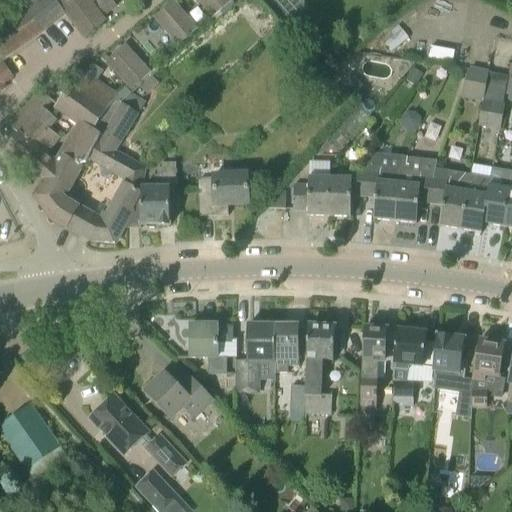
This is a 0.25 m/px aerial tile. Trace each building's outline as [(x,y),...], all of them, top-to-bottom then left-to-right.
[(23,0),(21,1),(22,3),(12,10),(16,15),(0,25),(0,54),(4,60),(44,33),(42,30),(64,14),(83,39),(106,22),(103,18),(118,8),(111,0),(23,0)] [(233,0),(196,0),(213,19),(234,1),(233,0)] [(178,48),(199,31),(175,1),(154,18),(178,48)] [(392,51),(408,38),(401,30),(386,43),(392,51)] [(133,92),(153,74),(126,45),(106,63),(133,92)] [(434,51),(432,61),(455,64),(457,54),(434,51)] [(13,78),(6,66),(0,69),(0,91),(6,88),(3,84),(13,78)] [(341,69),(336,74),(342,80),(347,75),(341,69)] [(423,75),(414,69),(406,80),(415,87),(423,75)] [(460,98),(484,102),(489,73),(470,69),(460,98)] [(121,102),(131,93),(126,87),(118,94),(84,70),(59,107),(84,125),(58,165),(33,143),(55,118),(44,109),(52,100),(41,90),(11,126),(20,132),(8,150),(20,160),(45,184),(37,197),(54,221),(65,227),(77,209),(75,208),(82,196),(67,188),(80,166),(86,163),(89,158),(121,102)] [(366,91),(351,74),(337,86),(353,103),(366,91)] [(331,81),(334,85),(340,80),(336,76),(331,81)] [(122,228),(146,187),(144,187),(147,167),(116,151),(139,113),(140,113),(147,103),(131,93),(121,102),(89,158),(125,179),(102,223),(91,217),(81,235),(91,240),(115,243),(122,228)] [(198,102),(192,109),(199,115),(205,107),(198,102)] [(506,106),(484,102),(479,127),(500,131),(506,106)] [(400,171),(406,159),(403,158),(403,157),(377,155),(367,167),(366,173),(363,198),(375,199),(374,221),(395,223),(399,185),(400,171)] [(435,174),(436,169),(437,162),(406,159),(400,171),(399,185),(395,223),(417,225),(419,203),(430,205),(434,180),(435,174)] [(146,187),(122,228),(141,228),(142,225),(171,226),(171,213),(176,213),(178,163),(163,163),(163,168),(159,168),(159,175),(157,175),(156,187),(146,187)] [(466,194),(470,175),(436,169),(435,174),(434,180),(430,205),(442,206),(438,228),(460,232),(466,194)] [(511,191),(511,184),(511,172),(493,169),(491,179),(488,198),(484,226),(503,229),(511,191)] [(363,198),(366,173),(352,172),(351,179),(330,179),(328,218),(351,218),(352,197),(363,198)] [(200,218),(230,216),(229,206),(250,205),(249,188),(249,174),(214,176),(214,180),(199,181),(200,218)] [(488,198),(491,179),(470,175),(466,194),(460,232),(482,236),(484,226),(488,198)] [(328,218),(330,179),(308,179),(308,186),(294,186),(294,203),(294,207),(306,208),(306,217),(328,218)] [(511,184),(511,191),(503,229),(511,230),(511,184)] [(286,209),(286,192),(281,191),(265,209),(286,209)] [(226,376),(227,357),(238,357),(238,339),(234,340),(233,327),(218,327),(218,326),(191,326),(190,359),(209,359),(209,376),(226,376)] [(275,363),(276,326),(248,326),(248,362),(236,362),(236,394),(260,395),(260,362),(275,363)] [(276,326),(275,363),(275,376),(289,376),(289,368),(299,368),(300,326),(276,326)] [(306,387),(306,414),(331,415),(332,398),(322,397),(324,361),(334,362),(336,328),(309,326),(306,387)] [(387,363),(387,331),(365,329),(361,400),(360,430),(374,430),(376,401),(374,401),(375,381),(377,382),(378,363),(387,363)] [(424,368),(428,334),(400,332),(397,370),(398,370),(398,377),(397,397),(397,404),(403,404),(402,407),(414,407),(415,383),(408,384),(411,367),(424,368)] [(462,393),(466,363),(463,362),(466,340),(437,336),(432,372),(449,374),(447,391),(462,393)] [(501,380),(506,345),(480,341),(474,381),(485,383),(486,378),(501,380)] [(194,422),(215,402),(190,376),(179,387),(166,374),(145,395),(172,422),(184,411),(194,422)] [(306,414),(306,387),(292,386),(290,413),(306,414)] [(488,409),(488,392),(474,391),(474,409),(488,409)] [(89,420),(125,458),(140,444),(147,437),(150,434),(114,396),(89,420)] [(67,457),(61,448),(31,406),(0,427),(0,430),(32,476),(34,475),(37,478),(67,457)] [(147,437),(140,444),(172,479),(188,464),(161,434),(152,442),(147,437)] [(177,497),(153,471),(138,486),(161,511),(177,497)] [(489,478),(470,477),(469,496),(489,480),(489,478)] [(352,511),(352,500),(340,500),(340,511),(352,511)]
